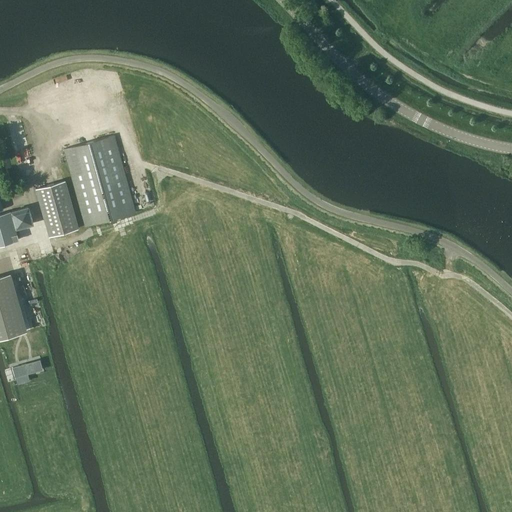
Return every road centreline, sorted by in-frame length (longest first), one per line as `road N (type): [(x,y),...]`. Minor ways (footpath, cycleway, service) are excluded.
road 1 (unclassified): [(511,290),(448,244),(315,199),(226,115),(152,68),(84,58),(0,89)]
road 2 (track): [(444,275),(395,262),(299,214),(161,172),(150,212),(68,243),(33,237),(0,252)]
road 3 (tertiary): [(511,150),(404,110),(280,0)]
road 4 (track): [(45,241),(29,187),(47,156),(23,112)]
